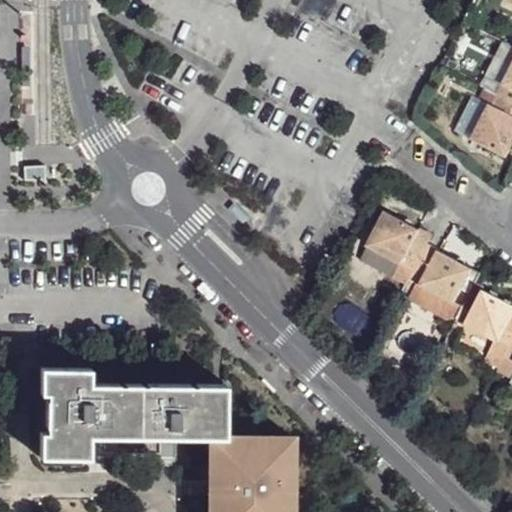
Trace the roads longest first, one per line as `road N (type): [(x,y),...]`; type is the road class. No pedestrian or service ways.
road 1 (tertiary): [(465,511),(165,218)]
road 2 (unknown): [(32,309),(28,500),(130,494),(163,511)]
road 3 (tertiary): [(75,0),(78,72),(104,137),(127,161)]
road 4 (residential): [(397,146),(501,229)]
